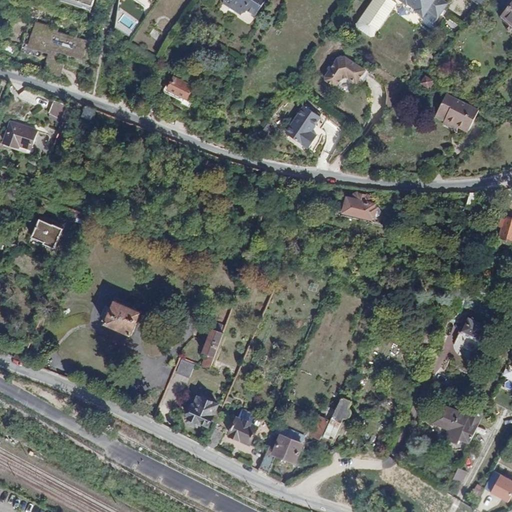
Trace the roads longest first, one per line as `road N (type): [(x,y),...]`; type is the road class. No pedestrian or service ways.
road 1 (residential): [(511,176),(396,183),(256,166),(0,70)]
road 2 (residential): [(341,511),(0,360)]
